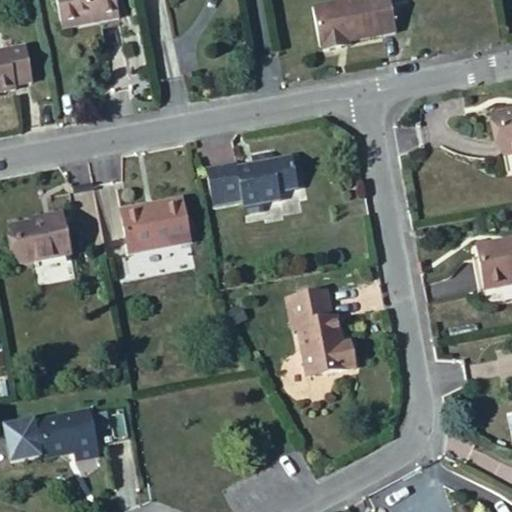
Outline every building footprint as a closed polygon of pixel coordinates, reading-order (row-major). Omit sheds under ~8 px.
[(118,19),(114,0),(56,0),(62,30),(118,19)] [(395,32),(389,0),(351,0),(312,7),(319,47),(322,46),(323,51),(340,48),(339,43),(346,41),(395,32)] [(32,84),(25,48),(0,52),(0,93),(15,90),(14,86),(32,84)] [(511,154),(511,112),(496,116),(504,156),(511,154)] [(297,189),(291,159),(272,162),(270,153),(250,157),(252,166),(236,168),(235,165),(205,171),(212,206),(241,200),(243,216),(262,212),(260,205),(279,201),(278,193),(297,189)] [(189,243),(181,201),(120,212),(128,255),(189,243)] [(32,223),(62,218),(61,214),(32,219),(32,223)] [(69,255),(62,218),(32,223),(13,227),(20,265),(69,255)] [(511,284),(511,240),(511,241),(511,245),(477,252),(476,248),(484,290),(511,284)] [(511,241),(476,248),(477,252),(511,245),(511,241)] [(341,345),(336,318),(331,319),(326,292),(291,298),(297,328),(306,378),(354,369),(349,343),(341,345)] [(297,328),(291,298),(285,300),(291,329),(297,328)] [(96,448),(130,441),(124,407),(90,413),(90,412),(38,422),(39,426),(33,427),(32,423),(4,429),(10,463),(39,458),(38,451),(43,450),(45,459),(73,453),(75,461),(98,456),(96,448)]
